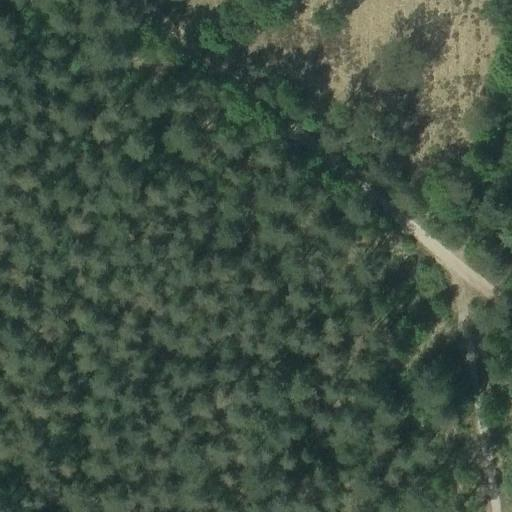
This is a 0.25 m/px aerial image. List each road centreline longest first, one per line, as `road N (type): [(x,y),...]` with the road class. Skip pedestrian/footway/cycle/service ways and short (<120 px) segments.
road 1 (track): [(126,0),(511,320)]
road 2 (track): [(449,269),(487,511)]
